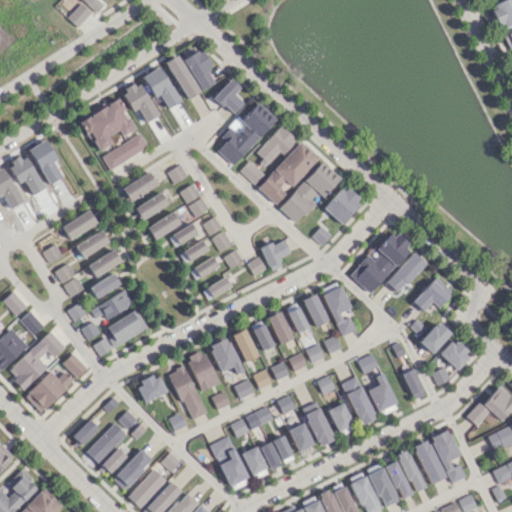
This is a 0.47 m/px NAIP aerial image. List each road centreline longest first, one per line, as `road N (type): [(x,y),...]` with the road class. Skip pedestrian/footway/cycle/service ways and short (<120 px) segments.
road 1 (residential): [(171,0),(482,285),(461,319),(511,366)]
road 2 (residential): [(35,436),(100,374),(328,261),(385,198)]
road 3 (residential): [(236,511),(448,402),(494,350)]
road 4 (residential): [(0,146),(197,24)]
road 5 (residential): [(139,0),(0,91)]
road 6 (residential): [(0,396),(114,511)]
